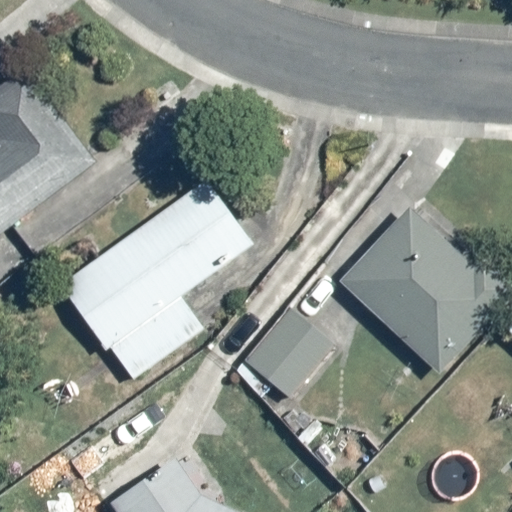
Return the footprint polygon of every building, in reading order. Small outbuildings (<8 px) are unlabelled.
[(0,232),(94,161),(23,67),(0,83),(0,232)] [(186,294),(259,240),(208,171),(108,244),(59,280),(110,350),(132,380),(208,325),(186,294)] [(511,283),(416,198),(375,243),(357,227),(329,259),(347,275),(344,279),(445,369),(511,293),(511,283)] [(338,340),(291,301),(244,357),(292,396),(338,340)] [(248,511),(215,496),(182,451),(109,505),(114,511),(248,511)]
